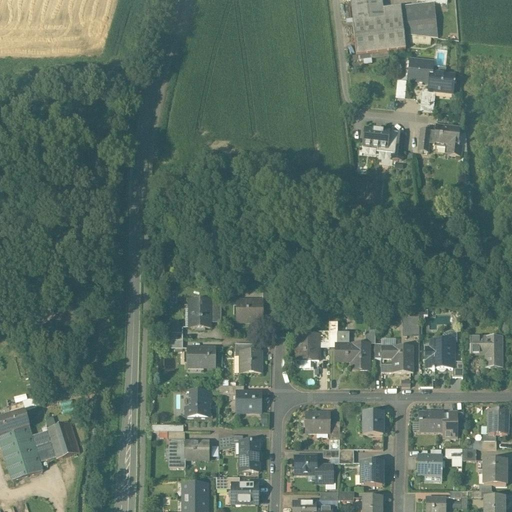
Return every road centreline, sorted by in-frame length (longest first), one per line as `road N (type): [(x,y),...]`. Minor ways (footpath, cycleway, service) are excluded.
road 1 (secondary): [(174,0),(137,169),(126,511)]
road 2 (residential): [(278,397),(401,397)]
